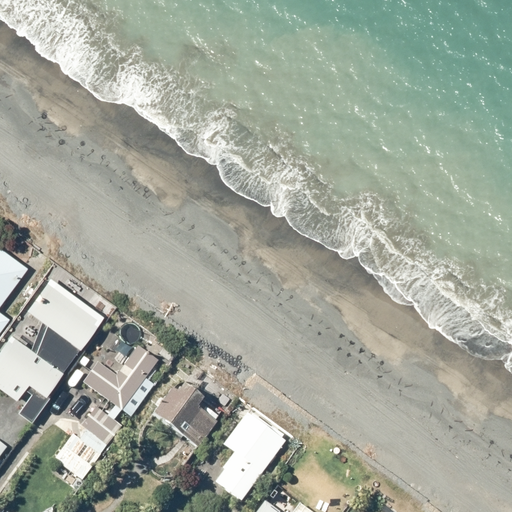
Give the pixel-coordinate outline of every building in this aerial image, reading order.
[(0,308),(29,268),(0,247),(0,336),(12,321),(0,312),(0,308)] [(107,315),(52,278),(28,313),(82,351),(107,315)] [(67,370),(11,332),(0,347),(0,387),(14,396),(25,379),(50,396),(67,370)] [(97,359),(78,384),(130,423),(157,388),(146,379),(157,365),(136,348),(117,374),(97,359)] [(153,414),(201,446),(217,422),(200,411),(206,402),(184,388),(181,393),(171,387),(153,414)] [(91,409),(80,426),(106,443),(117,427),(91,409)] [(289,438),(247,411),(225,446),(238,455),(218,486),(246,504),(289,438)] [(74,435),(55,462),(82,481),(101,454),(74,435)]
